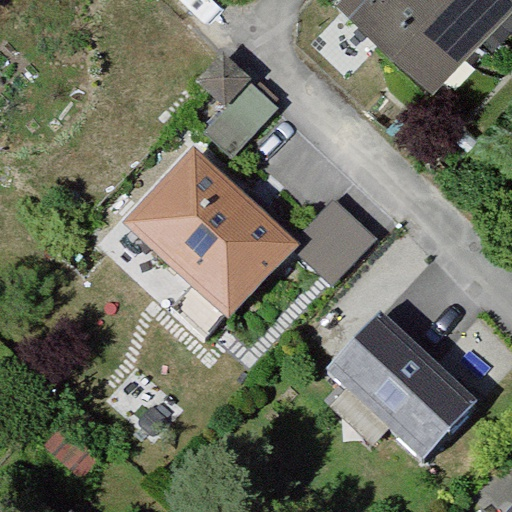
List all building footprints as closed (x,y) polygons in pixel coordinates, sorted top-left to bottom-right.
[(495,0),(359,0),(342,19),(425,94),(504,8),(495,0)] [(29,45),(0,74),(0,222),(45,175),(55,185),(112,125),(29,45)] [(256,85),(214,121),(234,144),(276,109),(256,85)] [(302,252),(197,153),(124,230),(229,329),(302,252)] [(295,237),(333,279),(377,238),(339,196),(295,237)] [(379,319),(328,374),(426,462),(476,408),(379,319)]
